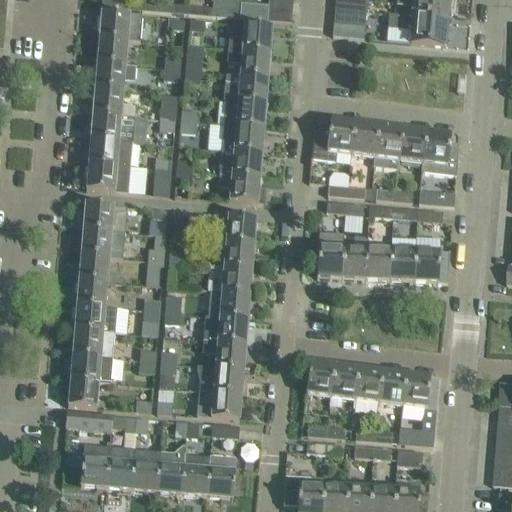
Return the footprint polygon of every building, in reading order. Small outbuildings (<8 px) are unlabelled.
[(396,0),(396,9),(404,9),(403,18),(412,19),(447,22),(449,0),(396,0)] [(268,1),(267,13),(291,15),(292,3),(268,1)] [(101,2),(101,11),(116,12),(116,3),(101,2)] [(367,5),(335,2),(334,15),(365,18),(367,5)] [(129,4),(129,13),(141,14),(156,15),(157,7),(142,5),(129,4)] [(157,7),(156,15),(171,17),(171,8),(157,7)] [(197,10),(196,19),(211,20),(212,11),(197,10)] [(212,11),(211,20),(225,22),(238,23),(239,14),(212,11)] [(267,13),(266,25),(290,27),(291,15),(267,13)] [(334,15),(333,28),(364,30),(365,18),(334,15)] [(101,18),(98,44),(127,47),(140,48),(142,20),(100,17),(100,18),(101,18)] [(389,17),(386,45),(445,50),(447,22),(412,19),(403,18),(389,17)] [(183,24),(168,22),(167,33),(182,35),(183,24)] [(189,24),(188,35),(203,37),(204,26),(189,24)] [(269,59),(271,32),(272,33),(272,31),(228,28),(226,55),(231,56),(269,59)] [(333,28),(332,40),(363,43),(364,30),(333,28)] [(125,72),(127,47),(98,44),(96,69),(125,72)] [(269,59),(231,56),(226,55),(225,68),(239,69),(238,81),(267,84),(269,59)] [(178,76),(180,64),(165,62),(164,72),(172,73),(171,75),(178,76)] [(192,75),(200,75),(201,65),(186,64),(185,77),(192,77),(192,75)] [(125,72),(96,69),(94,94),(123,96),(124,86),(135,87),(136,73),(125,72)] [(164,72),(164,75),(163,84),(178,86),(178,76),(171,75),(172,73),(164,72)] [(199,88),(200,75),(192,75),(192,77),(185,77),(184,86),(199,88)] [(267,84),(238,81),(224,80),(222,105),(224,105),(236,106),(265,109),(267,84)] [(94,94),(92,119),(134,122),(135,110),(122,108),(123,96),(94,94)] [(160,113),(159,122),(167,123),(167,126),(174,126),(176,101),(161,100),(160,113)] [(265,109),(236,106),(224,105),(222,130),(234,131),(263,133),(265,109)] [(188,125),(195,125),(196,116),(181,115),(180,127),(187,127),(188,125)] [(92,119),(90,144),(132,147),(134,122),(92,119)] [(158,135),(173,136),(174,126),(167,126),(167,123),(159,122),(159,125),(158,135)] [(354,127),(330,124),(329,130),(315,129),(311,163),(335,166),(337,157),(350,159),(354,127)] [(194,138),(195,128),(195,125),(188,125),(187,127),(180,127),(179,137),(194,138)] [(354,127),(350,159),(374,162),(378,130),(354,127)] [(263,133),(234,131),(222,130),(220,155),(261,158),(263,133)] [(397,174),(398,165),(402,133),(378,130),(374,162),(373,171),(397,174)] [(402,133),(398,165),(422,168),(426,136),(402,133)] [(426,136),(422,168),(421,176),(455,181),(458,149),(449,148),(450,139),(426,136)] [(132,147),(90,144),(88,169),(130,172),(132,147)] [(217,164),(218,180),(259,183),(261,158),(220,155),(219,164),(217,164)] [(170,176),(171,164),(156,163),(155,173),(163,173),(163,176),(170,176)] [(183,175),(191,176),(192,166),(177,165),(176,177),(183,178),(183,175)] [(130,172),(88,169),(86,193),(85,193),(85,194),(127,198),(130,172)] [(129,197),(145,198),(146,171),(130,170),(129,197)] [(163,176),(163,173),(155,173),(153,200),(168,201),(169,186),(170,176),(163,176)] [(190,188),(191,177),(191,176),(183,175),(183,178),(176,177),(175,187),(190,188)] [(218,180),(217,191),(229,193),(228,206),(262,209),(263,194),(258,193),(259,183),(218,180)] [(345,202),(346,191),(328,190),(327,201),(345,202)] [(364,193),(346,191),(345,202),(364,204),(364,193)] [(375,205),(393,206),(394,195),(376,194),(375,205)] [(412,197),(394,195),(393,206),(411,208),(412,197)] [(453,211),(453,198),(419,195),(418,208),(453,211)] [(325,218),(344,219),(345,208),(326,207),(325,218)] [(85,209),(83,234),(124,237),(127,212),(84,208),(84,209),(85,209)] [(363,210),(345,208),(344,219),(362,221),(363,210)] [(373,222),(392,223),(393,212),(374,211),(373,222)] [(393,212),(392,223),(410,225),(411,214),(393,212)] [(167,215),(152,214),(151,225),(166,226),(167,215)] [(442,216),(423,215),(423,226),(441,227),(442,216)] [(172,226),(171,242),(186,243),(187,228),(188,217),(173,216),(172,226)] [(212,232),(219,233),(218,245),(225,246),(253,248),(255,223),(256,224),(256,222),(214,219),(212,232)] [(83,234),(80,259),(109,261),(122,262),(124,237),(83,234)] [(148,254),(148,263),(155,264),(155,266),(162,267),(164,241),(154,240),(153,254),(148,254)] [(342,252),(341,284),(365,285),(366,253),(367,243),(355,243),(355,252),(342,252)] [(222,271),(251,273),(253,248),(225,246),(222,271)] [(342,252),(318,251),(316,283),(341,284),(342,252)] [(366,253),(365,285),(389,286),(390,254),(366,253)] [(389,286),(413,287),(414,255),(390,254),(389,286)] [(414,255),(413,287),(446,288),(449,257),(439,256),(414,255)] [(169,256),(169,268),(176,268),(176,266),(184,266),(184,257),(169,256)] [(107,287),(109,261),(80,259),(78,284),(107,287)] [(162,277),(162,267),(155,266),(155,264),(148,263),(147,275),(162,277)] [(183,279),(184,268),(184,266),(176,266),(176,268),(169,268),(168,277),(183,279)] [(222,271),(208,270),(206,295),(220,296),(249,298),(251,273),(222,271)] [(78,284),(76,309),(105,312),(107,287),(78,284)] [(218,321),(247,324),(249,298),(220,296),(218,321)] [(158,317),(159,305),(144,304),(144,314),(151,314),(151,317),(158,317)] [(165,306),(164,318),(172,319),(172,316),(180,317),(180,307),(165,306)] [(76,309),(74,335),(116,338),(118,313),(105,312),(76,309)] [(144,314),(141,340),(156,341),(158,317),(151,317),(151,314),(144,314)] [(179,329),(179,318),(180,317),(172,316),(172,319),(164,318),(164,328),(179,329)] [(247,324),(218,321),(204,320),(202,345),(245,349),(247,324)] [(114,363),(116,338),(74,335),(72,360),(114,363)] [(245,349),(202,345),(201,357),(215,358),(214,372),(242,374),(245,349)] [(154,368),(155,355),(140,354),(139,364),(147,365),(147,367),(154,368)] [(161,356),(160,369),(168,369),(168,367),(175,367),(176,357),(161,356)] [(67,363),(67,371),(71,375),(70,385),(98,387),(112,388),(114,363),(72,360),(72,361),(67,363)] [(153,377),(154,368),(147,367),(147,365),(139,364),(138,376),(153,377)] [(174,379),(175,368),(175,367),(168,367),(168,369),(160,369),(160,378),(174,379)] [(334,370),(309,367),(305,398),(330,401),(334,370)] [(196,374),(199,385),(199,396),(240,399),(242,374),(214,372),(196,370),(196,374)] [(334,370),(330,401),(354,404),(358,373),(334,370)] [(354,404),(378,407),(381,376),(358,373),(354,404)] [(381,376),(378,407),(401,410),(405,378),(381,376)] [(401,410),(435,414),(439,383),(405,378),(401,410)] [(96,413),(98,387),(70,385),(68,410),(67,409),(67,411),(96,413)] [(511,410),(511,387),(500,387),(500,410),(511,410)] [(238,424),(240,399),(199,396),(196,421),(239,425),(239,424),(238,424)] [(150,417),(151,406),(136,405),(135,416),(150,417)] [(156,418),(171,419),(172,408),(157,407),(156,418)] [(511,410),(500,410),(499,421),(511,422),(511,410)] [(66,430),(65,433),(110,437),(110,432),(111,420),(67,417),(66,430)] [(137,422),(111,420),(110,432),(124,434),(123,453),(109,451),(105,493),(130,495),(134,454),(135,437),(134,437),(135,430),(137,430),(137,422)] [(498,433),(511,434),(511,422),(499,421),(498,433)] [(134,437),(135,437),(146,438),(147,423),(137,422),(137,430),(135,430),(134,437)] [(188,427),(176,426),(174,441),(184,442),(185,434),(187,434),(188,427)] [(184,442),(186,442),(196,443),(198,428),(188,427),(187,434),(185,434),(184,442)] [(238,431),(212,429),(211,441),(237,443),(237,442),(238,432),(238,431)] [(307,441),(325,443),(327,432),(308,430),(307,441)] [(325,443),(344,444),(344,433),(327,432),(325,443)] [(433,436),(399,433),(397,448),(431,452),(433,436)] [(511,445),(511,434),(498,433),(497,444),(511,445)] [(355,445),(373,446),(374,436),(356,434),(355,445)] [(373,446),(391,448),(392,437),(374,436),(373,446)] [(496,456),(511,457),(511,445),(497,444),(496,456)] [(306,458),(324,459),(325,448),(306,447),(306,458)] [(343,450),(325,448),(324,459),(342,461),(343,450)] [(83,449),(80,492),(81,492),(81,491),(105,493),(109,451),(83,449)] [(159,456),(155,497),(181,500),(184,460),(185,450),(181,450),(173,457),(159,456)] [(353,462),(372,463),(373,452),(354,451),(353,462)] [(391,454),(373,452),(372,463),(390,465),(391,454)] [(134,454),(130,495),(155,497),(159,456),(134,454)] [(397,454),(395,470),(420,472),(421,456),(397,454)] [(511,468),(511,457),(496,456),(495,467),(511,468)] [(181,500),(206,502),(210,462),(184,460),(181,500)] [(210,460),(210,462),(206,502),(231,504),(231,505),(232,505),(235,462),(210,460)] [(511,480),(511,468),(495,467),(494,479),(511,480)] [(493,490),(511,491),(511,480),(494,479),(493,490)] [(320,511),(322,490),(322,483),(284,481),(283,511),(297,511),(296,511),(320,511)] [(417,511),(419,485),(394,484),(394,493),(393,511),(417,511)] [(344,511),(346,491),(322,490),(320,511),(344,511)] [(344,511),(369,511),(370,492),(346,491),(344,511)] [(369,511),(393,511),(394,493),(370,492),(369,511)] [(511,511),(511,499),(500,498),(498,511),(511,511)] [(81,511),(93,511),(94,499),(63,499),(63,511),(81,511)]
